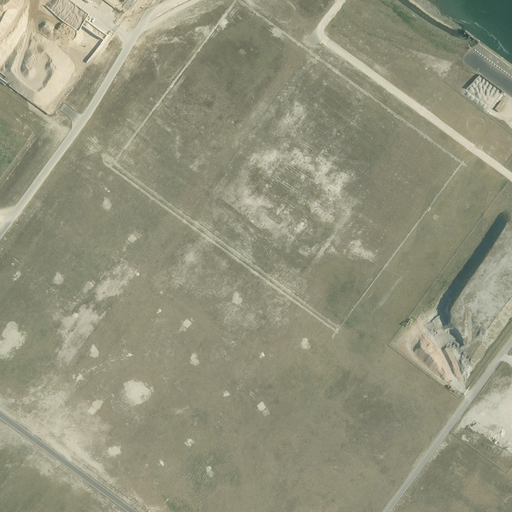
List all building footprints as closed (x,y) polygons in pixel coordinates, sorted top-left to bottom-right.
[(475,62),(470,68),(474,72),(479,66),(475,62)] [(131,122),(142,131),(149,121),(138,113),(131,122)] [(158,143),(166,134),(162,131),(155,140),(158,143)] [(149,162),(153,155),(141,147),(134,157),(149,166),(151,163),(149,162)] [(145,203),(148,205),(118,243),(118,245),(111,253),(113,255),(117,250),(119,249),(121,247),(124,246),(125,243),(127,241),(128,235),(139,221),(147,223),(156,220),(163,212),(164,206),(162,204),(161,200),(158,200),(161,196),(160,193),(155,189),(145,187),(137,189),(148,198),(147,200),(145,203)] [(129,246),(139,233),(140,234),(144,229),(140,226),(126,244),(129,246)] [(22,393),(30,403),(97,304),(107,311),(112,304),(110,302),(104,298),(124,268),(117,259),(88,239),(53,291),(50,289),(53,294),(42,311),(41,312),(36,319),(30,329),(24,333),(22,336),(17,339),(17,340),(12,344),(9,349),(9,350),(5,353),(0,360),(0,377),(1,378),(22,393)] [(216,288),(223,278),(214,272),(217,267),(211,263),(209,266),(199,260),(197,263),(202,266),(198,274),(205,278),(202,282),(207,286),(209,284),(216,288)] [(180,273),(177,277),(184,281),(186,277),(180,273)] [(380,286),(372,297),(378,300),(385,290),(380,286)] [(226,305),(226,301),(219,298),(216,304),(216,307),(221,309),(226,309),(227,314),(232,317),(235,317),(237,313),(234,311),(234,310),(232,308),(233,307),(229,307),(226,305)] [(284,306),(277,302),(276,305),(287,312),(292,304),(283,298),(281,300),(286,303),(284,306)] [(264,307),(269,311),(272,305),(267,302),(264,307)] [(235,319),(241,324),(251,311),(244,306),(235,319)] [(148,316),(153,319),(158,311),(153,308),(148,316)] [(201,315),(209,321),(212,317),(204,311),(201,315)] [(254,330),(270,339),(270,316),(264,312),(254,330)] [(297,334),(301,329),(288,321),(286,325),(286,326),(276,341),(289,350),(299,335),(297,334)] [(174,341),(179,344),(184,336),(179,332),(174,341)] [(140,342),(142,338),(136,335),(136,334),(133,333),(131,338),(140,342)] [(160,348),(165,352),(170,345),(165,341),(160,348)] [(273,359),(276,356),(278,359),(283,355),(272,343),(268,346),(274,353),(270,356),(273,359)] [(255,367),(269,377),(269,362),(258,353),(254,358),(255,353),(248,353),(248,350),(247,348),(244,352),(241,352),(244,354),(244,357),(247,359),(247,363),(248,363),(249,364),(252,359),(255,362),(255,367)] [(231,353),(223,363),(228,367),(236,357),(231,353)] [(94,367),(81,385),(85,388),(86,388),(91,391),(90,391),(108,404),(110,405),(111,402),(114,398),(102,389),(105,382),(101,379),(106,381),(110,375),(108,373),(109,373),(113,366),(115,362),(111,368),(110,369),(101,362),(98,361),(98,362),(96,368),(94,367)] [(326,368),(332,372),(335,366),(330,363),(326,368)] [(137,372),(149,380),(151,377),(139,369),(137,372)] [(190,376),(191,379),(196,378),(196,373),(194,373),(193,372),(189,372),(189,370),(186,371),(186,376),(190,376)] [(124,386),(145,400),(149,394),(157,400),(163,391),(133,372),(124,386)] [(121,390),(110,406),(130,421),(137,411),(129,406),(134,399),(121,390)] [(176,404),(178,407),(180,405),(175,396),(168,400),(172,407),(176,404)] [(186,412),(192,416),(196,410),(190,406),(186,412)] [(502,416),(505,410),(500,406),(498,410),(493,407),(491,409),(489,408),(487,412),(491,415),(489,417),(497,423),(498,421),(501,423),(504,417),(502,416)] [(162,424),(151,422),(151,418),(148,416),(143,425),(149,429),(146,433),(156,439),(157,437),(158,437),(166,442),(172,443),(173,441),(174,439),(178,431),(169,426),(172,426),(163,421),(162,424)] [(402,428),(404,422),(398,420),(396,425),(402,428)] [(492,434),(498,427),(495,425),(489,432),(492,434)] [(361,436),(331,482),(340,488),(371,442),(361,436)] [(201,505),(167,484),(183,457),(179,454),(159,486),(198,510),(201,505)] [(493,467),(501,472),(504,466),(496,461),(493,467)] [(184,488),(194,471),(191,469),(180,486),(184,488)] [(495,486),(511,496),(511,484),(503,479),(503,478),(496,473),(495,474),(501,477),(495,486)] [(450,499),(456,503),(460,498),(455,494),(450,499)] [(202,502),(208,511),(234,511),(228,507),(228,504),(224,501),(222,503),(212,496),(208,502),(204,499),(202,502)] [(253,503),(261,508),(264,503),(256,498),(253,503)]
